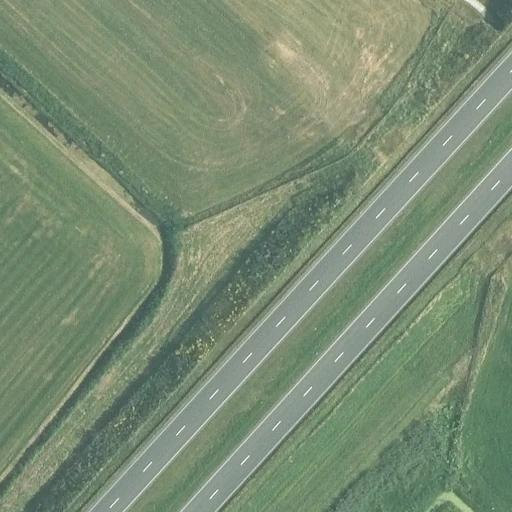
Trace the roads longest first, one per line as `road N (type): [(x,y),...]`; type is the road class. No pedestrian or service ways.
road 1 (trunk): [(511,67),(107,511)]
road 2 (trunk): [(199,511),(511,167)]
